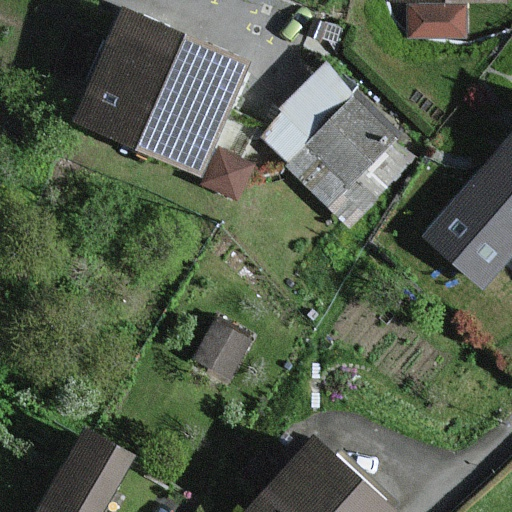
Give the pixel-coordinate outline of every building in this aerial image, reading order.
[(230,73),(111,25),(70,127),(188,174),(230,73)] [(406,161),(350,106),(291,165),(346,220),(406,161)] [(511,244),(511,133),(424,241),(478,286),(511,244)] [(249,346),(213,326),(191,368),(227,387),(249,346)] [(94,511),(122,467),(75,439),(31,510),(33,511),(94,511)] [(367,511),(300,449),(241,511),(242,511),(367,511)]
